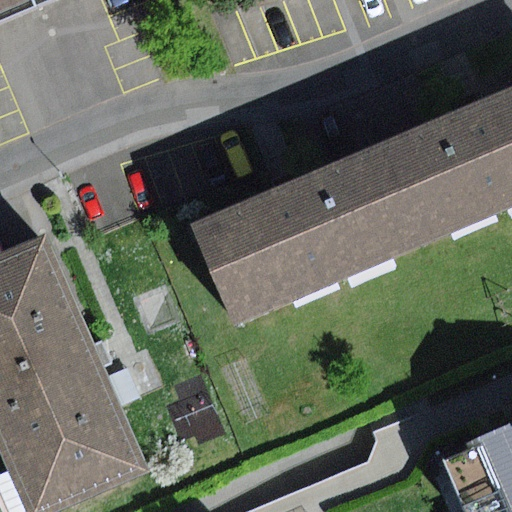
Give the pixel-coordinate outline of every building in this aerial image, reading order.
[(0,0),(0,16),(37,1),(37,0),(0,0)] [(511,91),(441,121),(381,147),(423,246),(511,208),(511,91)] [(235,326),(423,246),(381,147),(275,191),(192,226),(235,326)] [(0,448),(28,511),(57,511),(148,473),(45,237),(0,256),(0,448)] [(482,446),(446,461),(467,511),(511,511),(511,427),(480,441),(482,446)]
